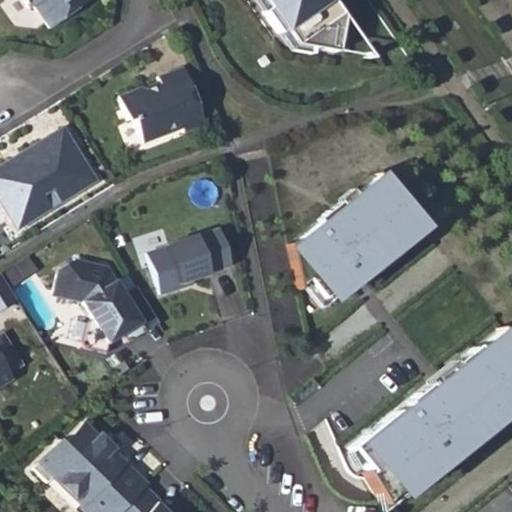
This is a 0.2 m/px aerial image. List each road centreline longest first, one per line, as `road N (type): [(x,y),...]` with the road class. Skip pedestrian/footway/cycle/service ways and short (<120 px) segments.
road 1 (residential): [(0,92),(59,79),(131,34),(147,10),(144,0)]
road 2 (residential): [(203,402),(237,482),(268,511)]
